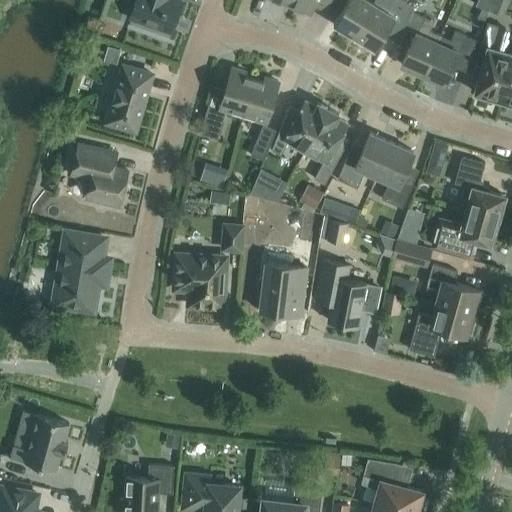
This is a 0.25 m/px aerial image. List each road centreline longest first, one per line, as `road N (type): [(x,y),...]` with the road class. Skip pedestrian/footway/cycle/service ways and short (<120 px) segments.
road 1 (residential): [(509,402),(340,357),(167,336),(135,318),(171,128),(202,30)]
road 2 (residential): [(202,30),(277,40),(387,97),(511,139)]
